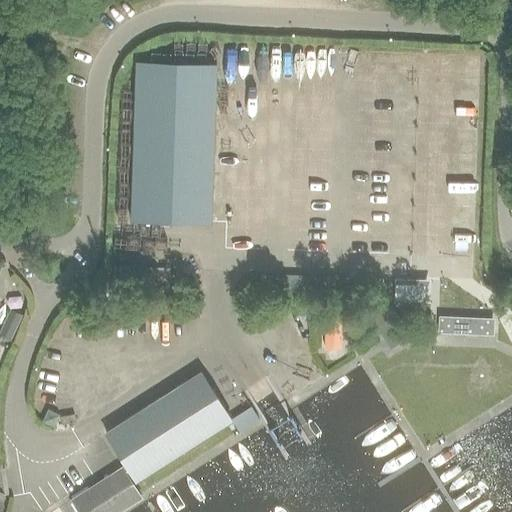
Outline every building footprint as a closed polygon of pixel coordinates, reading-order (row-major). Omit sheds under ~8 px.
[(136,60),(131,220),(211,223),(216,63),(136,60)] [(425,303),(425,286),(395,286),(394,303),(425,303)] [(10,309),(0,330),(0,334),(11,340),(22,315),(10,309)] [(324,312),(324,348),(340,348),(341,312),(324,312)] [(496,324),(441,321),(440,321),(439,337),(495,339),(496,324)] [(397,323),(381,333),(391,349),(407,339),(397,323)] [(130,484),(231,421),(202,374),(105,434),(126,468),(122,471),(121,470),(71,502),(77,511),(117,511),(139,498),(130,484)]
